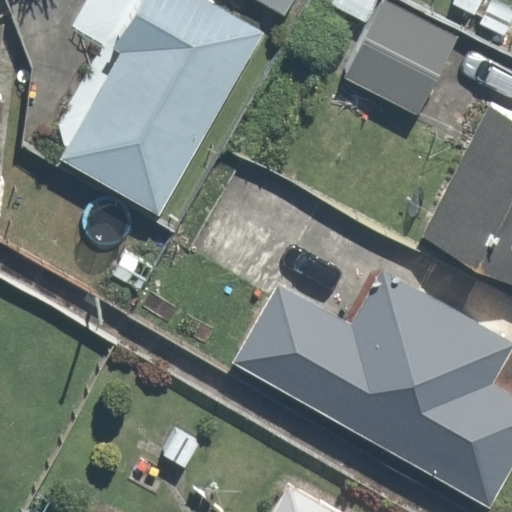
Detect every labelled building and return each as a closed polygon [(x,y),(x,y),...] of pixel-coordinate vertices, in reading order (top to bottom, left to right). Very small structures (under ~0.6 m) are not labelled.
[(112,45),(56,138),(124,179),(116,191),(148,211),(260,25),(218,0),(122,0),(100,37),(112,45)] [(288,0),(262,0),(283,11),(288,0)] [(405,0),(328,0),(361,17),(333,71),(409,111),(453,25),(405,0)] [(0,152),(5,153),(10,37),(0,36),(0,152)] [(511,101),(484,88),(417,221),(509,267),(505,275),(511,277),(511,101)] [(353,312),(268,261),(222,340),(484,495),(511,447),(511,378),(481,361),(501,327),(385,258),(353,312)] [(355,511),(284,470),(258,511),(355,511)]
